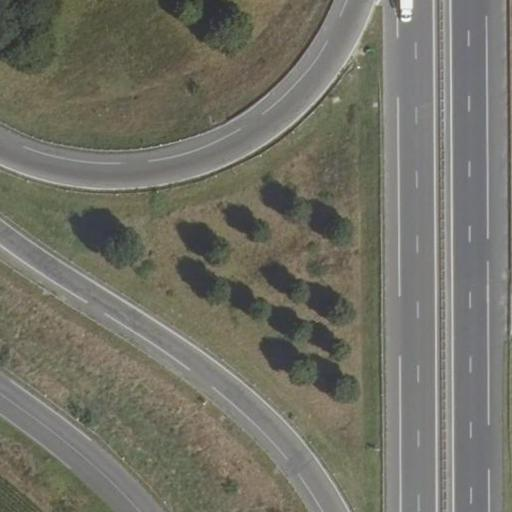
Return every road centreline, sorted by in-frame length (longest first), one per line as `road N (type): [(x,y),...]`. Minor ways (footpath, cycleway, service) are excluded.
road 1 (motorway): [(413,0),(416,511)]
road 2 (motorway): [(472,511),(469,0)]
road 3 (motorway): [(0,234),(253,408),(314,478),(331,511)]
road 4 (motorway): [(357,0),(329,58),(290,104),(230,146),(157,172),(118,174),(36,164),(0,148)]
road 5 (tertiary): [(0,394),(140,511)]
